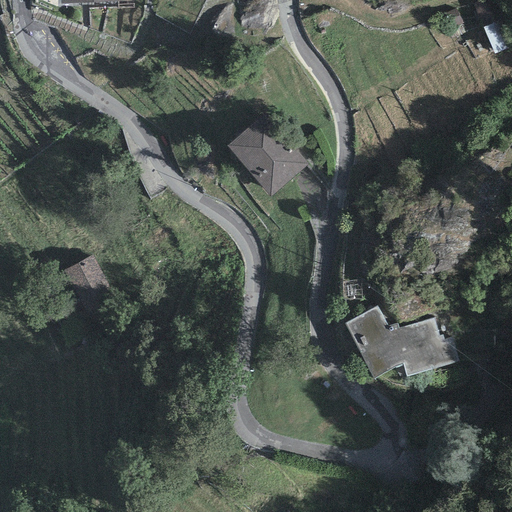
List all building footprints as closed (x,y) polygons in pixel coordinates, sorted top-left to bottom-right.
[(505,17),(495,0),(482,0),(472,6),(484,28),(505,17)] [(463,23),(456,9),(446,15),(453,28),(463,23)] [(310,165),(266,114),(227,149),(271,199),(310,165)] [(82,268),(67,273),(81,308),(103,299),(96,283),(89,286),(82,268)] [(378,308),(343,324),(373,381),(402,366),(406,378),(458,364),(451,339),(444,342),(441,335),(436,336),(432,320),(397,331),(395,324),(388,327),(378,308)]
